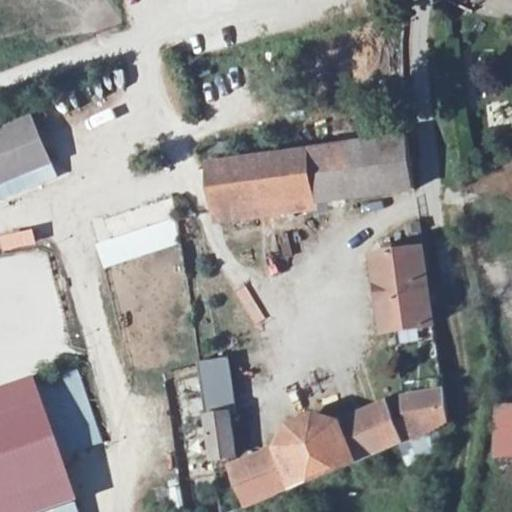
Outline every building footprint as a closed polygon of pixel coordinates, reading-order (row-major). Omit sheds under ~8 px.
[(343,35),(345,63),(378,62),(377,33),(343,35)] [(37,118),(0,134),(0,186),(56,162),(37,118)] [(401,132),(211,162),(220,216),(412,188),(401,132)] [(93,217),(95,235),(168,225),(166,206),(93,217)] [(174,216),(95,242),(104,268),(182,243),(174,216)] [(441,325),(424,227),(409,227),(414,253),(380,259),(395,333),(441,325)] [(38,386),(0,400),(0,511),(57,511),(81,504),(38,386)] [(438,421),(453,413),(448,389),(405,397),(410,417),(435,411),(438,421)] [(511,458),(511,402),(494,402),(494,458),(511,458)] [(347,428),(363,464),(412,440),(396,410),(347,428)] [(293,452),(307,487),(363,464),(347,428),(340,414),(286,436),(293,452)] [(214,417),(221,461),(240,460),(234,416),(214,417)] [(307,487),(293,452),(239,472),(259,507),(307,487)] [(180,485),(169,486),(172,510),(184,508),(180,485)]
